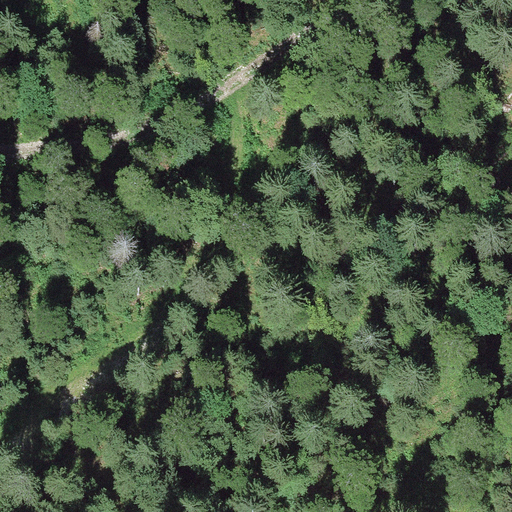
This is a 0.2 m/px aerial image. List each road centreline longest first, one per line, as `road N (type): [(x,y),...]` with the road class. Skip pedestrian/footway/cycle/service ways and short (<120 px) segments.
road 1 (track): [(0,451),(171,304),(226,231),(235,161),(228,133),(203,113),(84,148),(0,156)]
road 2 (track): [(353,0),(246,72),(203,113)]
